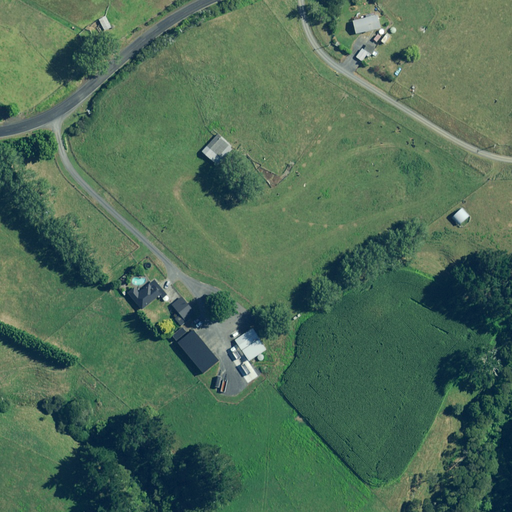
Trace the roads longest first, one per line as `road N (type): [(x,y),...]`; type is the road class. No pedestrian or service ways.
road 1 (unclassified): [(301,0),(318,48),(360,82),(463,144),(511,160)]
road 2 (tertiary): [(0,131),(63,110),(157,31),(209,0)]
